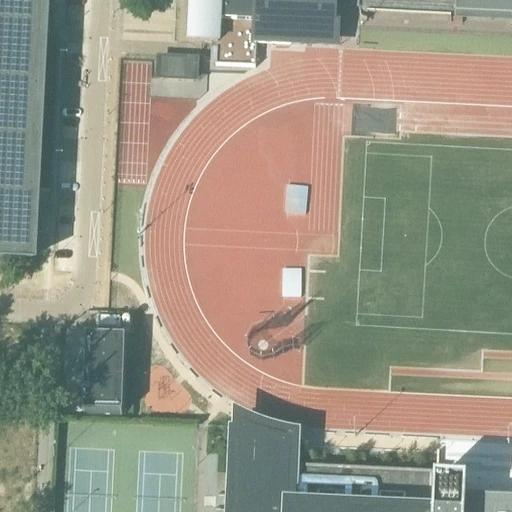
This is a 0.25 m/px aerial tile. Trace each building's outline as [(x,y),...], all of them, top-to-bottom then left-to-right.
[(0,0),(0,268),(38,270),(41,204),(41,193),(50,193),(58,42),(49,41),(49,30),(50,30),(51,0),(0,0)] [(194,0),(192,44),(216,46),(215,67),(255,69),(257,46),(290,48),(291,43),(338,45),(339,27),(336,26),(336,0),(194,0)] [(511,0),(359,0),(359,10),(367,11),(366,11),(366,12),(366,13),(367,13),(368,13),(368,12),(450,16),(462,17),(462,16),(511,19),(511,0)] [(194,81),(195,64),(160,62),(159,80),(194,81)] [(82,415),(82,416),(123,418),(125,340),(85,339),(85,354),(82,415)] [(230,511),(511,511),(511,506),(465,504),(466,484),(437,483),(438,476),(436,475),(293,469),(291,469),(272,468),(274,435),(271,434),(267,433),(264,432),(261,431),(258,430),(255,428),(251,427),(248,426),(245,424),(242,423),(239,421),(238,437),(234,437),(230,511)]
